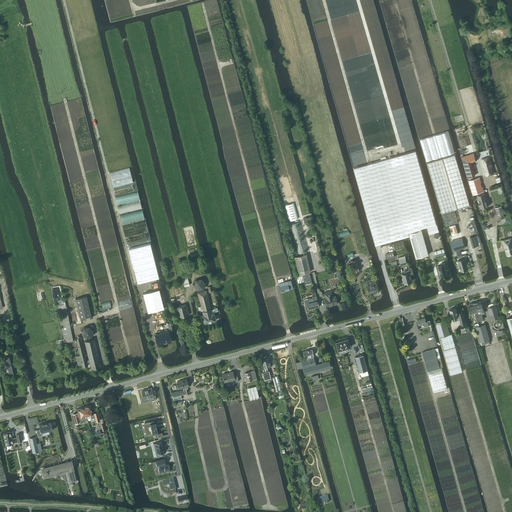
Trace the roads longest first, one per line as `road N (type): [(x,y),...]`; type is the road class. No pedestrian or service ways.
road 1 (tertiary): [(156,375),(511,281)]
road 2 (tertiary): [(0,417),(156,375)]
